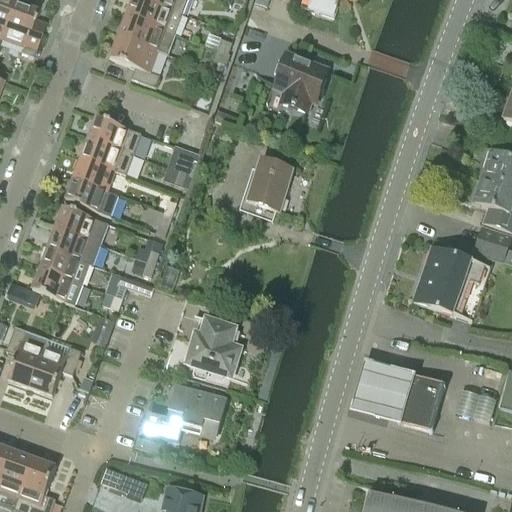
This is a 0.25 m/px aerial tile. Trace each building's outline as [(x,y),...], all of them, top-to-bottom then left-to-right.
[(182,19),(188,0),(133,0),(133,1),(182,19)] [(302,0),(300,10),(331,20),(337,0),(302,0)] [(0,39),(12,6),(0,1),(0,39)] [(175,39),(182,19),(133,1),(126,21),(175,39)] [(12,6),(0,39),(0,42),(21,51),(19,57),(31,61),(38,43),(27,39),(36,13),(28,10),(27,12),(12,6)] [(168,58),(175,39),(126,21),(118,41),(157,55),(157,54),(168,58)] [(149,77),(157,55),(118,41),(110,63),(135,72),(130,83),(154,92),(159,80),(149,77)] [(212,64),(224,68),(232,47),(220,43),(212,64)] [(282,108),(305,116),(309,103),(315,105),(326,75),(286,61),(275,91),(286,95),(282,108)] [(511,94),(500,123),(511,127),(511,94)] [(95,122),(88,143),(133,159),(141,138),(95,122)] [(88,143),(80,163),(114,175),(125,180),(133,159),(88,143)] [(478,181),(511,193),(511,164),(488,156),(478,181)] [(106,196),(114,175),(80,163),(73,183),(106,196)] [(177,176),(186,179),(190,167),(181,165),(177,176)] [(279,216),(292,174),(260,165),(247,206),(279,216)] [(186,179),(177,176),(173,189),(182,192),(186,179)] [(511,193),(478,181),(470,206),(488,212),(482,228),(510,238),(511,233),(511,193)] [(118,200),(106,196),(73,183),(65,204),(110,221),(118,200)] [(163,217),(172,220),(176,208),(167,205),(163,217)] [(62,211),(54,232),(101,249),(109,229),(62,211)] [(172,220),(163,217),(159,229),(168,232),(172,220)] [(94,269),(101,249),(54,232),(47,253),(90,268),(90,267),(94,269)] [(481,232),(472,257),(500,267),(511,271),(511,255),(505,253),(509,242),(481,232)] [(140,263),(155,269),(162,248),(147,243),(140,263)] [(471,326),(489,272),(431,252),(413,306),(471,326)] [(82,289),(90,268),(47,253),(39,273),(82,289)] [(155,269),(140,263),(135,262),(130,276),(151,282),(155,269)] [(74,310),(82,289),(39,273),(32,294),(74,310)] [(149,299),(152,291),(121,279),(118,288),(149,299)] [(113,300),(122,303),(126,292),(118,289),(113,300)] [(117,315),(122,303),(113,300),(109,312),(117,315)] [(231,383),(240,352),(230,349),(235,333),(205,324),(201,341),(195,339),(186,370),(231,383)] [(7,385),(29,393),(44,353),(47,343),(14,331),(5,355),(16,359),(7,385)] [(65,361),(44,353),(29,393),(51,401),(61,376),(72,380),(81,356),(69,351),(65,361)] [(364,362),(351,415),(402,428),(415,375),(364,362)] [(511,372),(509,372),(499,410),(511,413),(511,372)] [(428,436),(429,436),(431,435),(432,435),(432,433),(431,433),(443,392),(444,392),(444,391),(444,390),(443,389),(442,388),(441,389),(412,381),(412,379),(411,379),(409,380),(408,381),(408,382),(409,382),(397,423),(396,423),(396,424),(396,425),(397,427),(398,427),(399,426),(428,434),(428,436)] [(216,439),(224,406),(225,406),(225,405),(175,392),(167,425),(148,420),(143,437),(170,444),(175,428),(216,439)] [(149,445),(137,442),(134,452),(147,456),(149,445)] [(0,487),(12,455),(0,450),(0,487)] [(32,463),(12,455),(0,487),(0,495),(18,502),(32,463)] [(55,471),(32,463),(18,502),(14,511),(51,511),(54,507),(55,504),(44,500),(55,471)] [(199,511),(202,500),(167,493),(163,511),(199,511)] [(431,511),(413,507),(369,496),(364,511),(431,511)]
